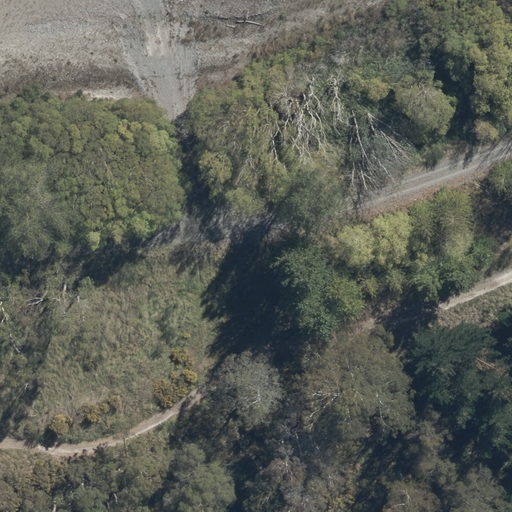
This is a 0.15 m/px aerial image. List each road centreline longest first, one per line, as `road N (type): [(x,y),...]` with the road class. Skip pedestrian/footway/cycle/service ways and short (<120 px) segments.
road 1 (track): [(511,250),(102,427),(0,446)]
road 2 (track): [(0,248),(347,217),(511,157)]
